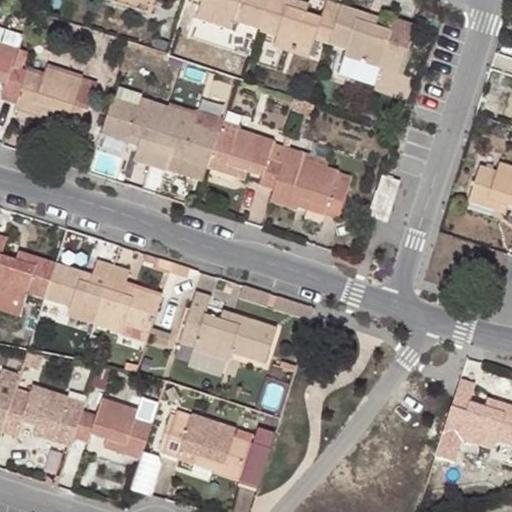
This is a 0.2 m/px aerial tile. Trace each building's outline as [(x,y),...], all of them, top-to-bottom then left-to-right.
[(247,22),(259,27),(267,0),(201,0),(196,15),(230,27),(233,18),(247,22)] [(267,0),(259,27),(276,33),(274,40),(307,52),(313,35),(331,39),(339,14),(322,7),(318,17),(307,13),(294,8),(297,0),(267,0)] [(310,4),(299,0),(297,0),(294,8),(307,13),(310,4)] [(339,14),(331,39),(338,41),(337,42),(349,46),(347,55),(341,76),(374,86),(380,66),(386,47),(401,52),(413,14),(397,9),(392,30),(377,25),(368,22),(371,13),(342,4),(339,14)] [(244,31),(247,22),(233,18),(230,27),(244,31)] [(0,78),(8,81),(5,90),(19,94),(28,67),(14,63),(19,45),(23,33),(0,26),(0,78)] [(334,50),(347,55),(349,46),(337,42),(334,50)] [(395,70),(401,52),(386,47),(380,66),(395,70)] [(19,94),(17,103),(44,111),(48,103),(60,107),(73,112),(70,120),(86,125),(94,97),(100,79),(84,74),(51,64),(48,74),(28,67),(19,94)] [(137,160),(150,164),(169,102),(145,94),(118,85),(114,96),(103,130),(131,139),(134,132),(145,134),(142,143),(137,160)] [(169,102),(150,164),(166,169),(168,165),(172,152),(174,143),(187,147),(184,156),(207,165),(207,164),(218,129),(195,121),(198,112),(169,102)] [(48,103),(44,111),(57,116),(60,108),(60,107),(48,103)] [(238,136),(218,129),(207,164),(236,173),(239,164),(252,169),(263,173),(262,180),(274,185),(283,158),(287,145),(275,141),(276,137),(243,126),(238,136)] [(134,132),(131,139),(142,143),(145,134),(134,132)] [(287,145),(283,158),(304,165),(306,156),(309,147),(288,141),(287,145)] [(172,152),(184,156),(187,147),(174,143),(172,152)] [(168,165),(203,177),(207,165),(184,156),(172,152),(168,165)] [(304,165),(283,158),(274,185),(271,194),(298,203),(302,193),(314,197),(330,202),(326,212),(339,216),(349,189),(335,185),(341,168),(306,156),(304,165)] [(511,164),(502,161),(498,172),(481,166),(469,202),(496,211),(499,200),(510,204),(511,204),(511,164)] [(239,164),(236,173),(248,178),(252,169),(239,164)] [(399,177),(383,172),(371,213),(386,218),(399,177)] [(302,193),(298,203),(311,207),(314,197),(302,193)] [(311,207),(326,212),(330,202),(314,197),(311,207)] [(507,214),(510,204),(499,200),(496,211),(507,214)] [(27,295),(45,301),(56,266),(30,258),(27,266),(17,263),(1,257),(3,248),(0,246),(0,295),(24,303),(27,295)] [(158,256),(146,252),(144,259),(156,263),(158,256)] [(27,266),(30,258),(20,254),(17,263),(27,266)] [(173,261),(158,256),(156,263),(155,266),(165,270),(170,271),(173,261)] [(68,317),(94,325),(114,264),(99,259),(92,278),(91,285),(80,282),(82,274),(56,266),(45,301),(70,308),(68,317)] [(200,270),(173,261),(170,271),(170,272),(196,280),(200,270)] [(114,264),(94,325),(121,334),(124,326),(150,335),(151,331),(160,305),(161,299),(135,291),(132,299),(121,295),(124,288),(129,269),(114,264)] [(165,270),(161,285),(166,286),(170,272),(170,271),(165,270)] [(92,278),(82,274),(80,282),(91,285),(92,278)] [(244,284),(240,296),(267,305),(271,293),(244,284)] [(135,291),(124,288),(121,295),(132,299),(135,291)] [(230,325),(212,319),(204,317),(207,308),(205,308),(210,297),(195,292),(180,341),(195,345),(192,354),(226,364),(230,355),(262,366),(274,329),(233,316),(230,325)] [(0,295),(0,308),(21,315),(24,303),(0,295)] [(316,308),(278,295),(274,307),(312,320),(316,308)] [(160,305),(151,331),(170,338),(178,311),(160,305)] [(216,310),(212,319),(230,325),(233,316),(216,310)] [(30,349),(25,364),(40,369),(43,353),(30,349)] [(99,362),(92,384),(105,388),(113,365),(99,362)] [(450,378),(433,432),(432,436),(448,441),(484,452),(487,442),(511,450),(511,413),(489,406),(486,415),(475,411),(459,406),(467,383),(450,378)] [(0,385),(0,394),(13,400),(16,391),(0,385)] [(33,391),(18,386),(16,391),(13,400),(5,426),(20,431),(23,423),(34,426),(48,431),(45,439),(71,448),(74,440),(83,413),(86,402),(68,397),(34,387),(33,391)] [(5,426),(13,400),(0,394),(0,433),(2,434),(5,426)] [(145,450),(153,425),(136,419),(139,411),(103,400),(97,417),(83,413),(74,440),(88,445),(91,436),(107,442),(118,446),(115,454),(141,461),(145,450)] [(478,402),(475,411),(486,415),(489,406),(478,402)] [(179,408),(173,426),(188,430),(193,413),(179,408)] [(188,430),(173,426),(165,452),(179,457),(182,448),(216,459),(214,468),(239,476),(250,442),(234,436),(236,427),(193,413),(188,430)] [(250,442),(239,476),(258,483),(264,465),(275,431),(258,425),(254,441),(250,440),(250,442)] [(48,431),(34,426),(31,434),(45,439),(48,431)] [(253,433),(236,427),(234,436),(250,442),(250,440),(253,433)] [(118,446),(107,442),(104,450),(115,454),(118,446)] [(506,472),(511,450),(487,442),(484,452),(483,453),(480,463),(506,472)] [(182,448),(179,457),(214,468),(216,459),(182,448)] [(159,455),(145,450),(141,461),(135,482),(154,488),(162,462),(159,455)]
